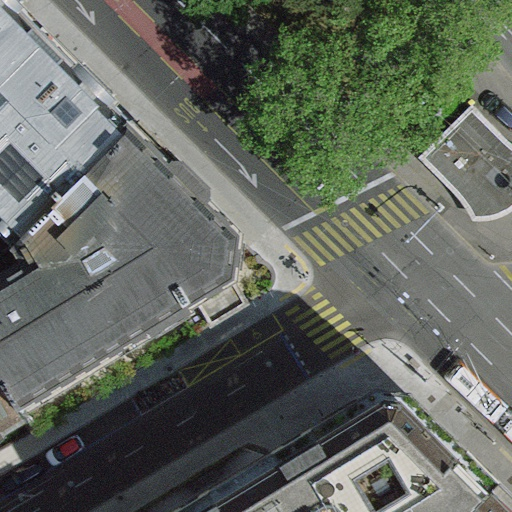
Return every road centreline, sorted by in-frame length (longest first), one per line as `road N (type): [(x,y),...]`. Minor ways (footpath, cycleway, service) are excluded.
road 1 (secondary): [(453,302),(340,331),(41,511)]
road 2 (secondary): [(159,0),(453,302)]
